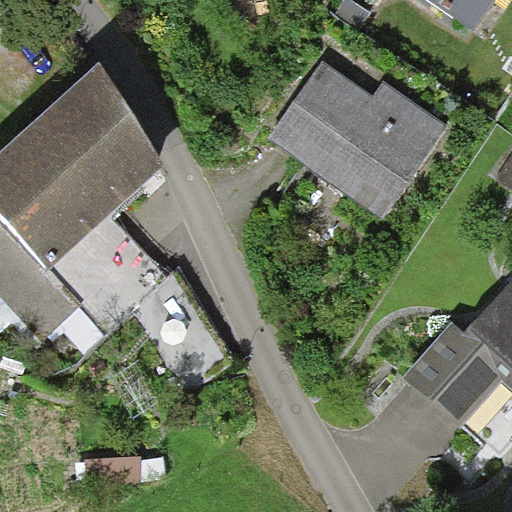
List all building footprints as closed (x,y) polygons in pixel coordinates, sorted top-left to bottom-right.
[(421,0),(466,30),(486,0),(421,0)] [(94,67),(0,154),(0,225),(2,227),(48,267),(105,215),(156,166),(94,67)] [(318,73),(269,143),(374,216),(436,127),(383,90),(370,109),(318,73)] [(511,156),(494,185),(511,195),(511,156)] [(163,278),(105,215),(48,267),(80,302),(107,331),(163,278)] [(48,267),(2,227),(0,228),(0,329),(13,317),(38,343),(80,302),(48,267)] [(511,294),(466,345),(499,375),(511,386),(511,294)] [(455,423),(499,375),(466,345),(450,331),(407,379),(455,423)] [(134,466),(83,467),(84,488),(135,486),(134,466)]
